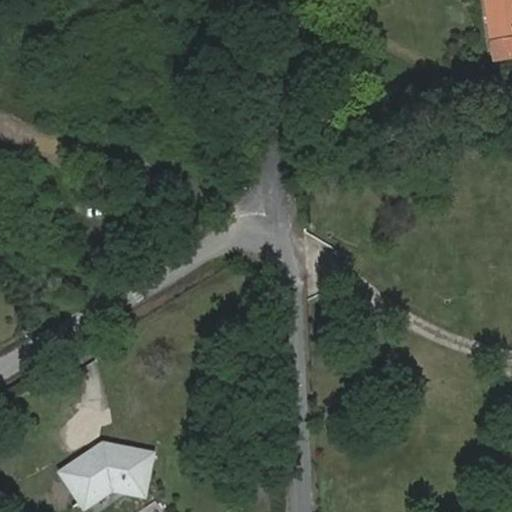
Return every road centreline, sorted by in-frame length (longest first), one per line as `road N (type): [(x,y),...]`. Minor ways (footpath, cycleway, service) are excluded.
road 1 (unclassified): [(0,372),(216,244),(269,222)]
road 2 (unclassified): [(304,511),(294,306),(285,250),(269,222)]
road 3 (unclassified): [(269,222),(268,0)]
